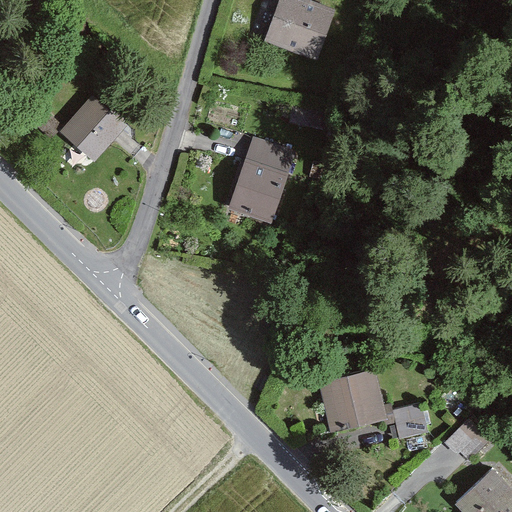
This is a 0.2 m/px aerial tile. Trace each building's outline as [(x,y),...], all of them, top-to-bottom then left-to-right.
[(331,3),(321,0),(275,0),(264,35),(314,53),(331,3)] [(122,125),(86,94),(56,130),(91,160),(122,125)] [(296,148),(252,133),(228,205),(273,220),(296,148)] [(374,367),(318,378),(328,428),(384,417),(374,367)] [(400,437),(429,429),(421,399),(392,407),(400,437)] [(461,417),(446,442),(474,458),(489,433),(461,417)] [(511,511),(511,482),(494,463),(456,497),(469,511),(511,511)]
